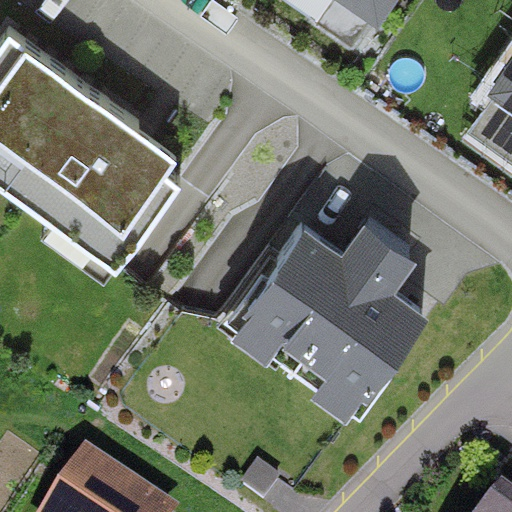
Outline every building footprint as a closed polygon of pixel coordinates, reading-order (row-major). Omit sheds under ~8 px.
[(410,0),(351,0),(393,27),(410,0)] [(195,142),(10,10),(0,23),(0,162),(119,248),(195,142)] [(365,231),(343,262),(303,235),(281,267),(271,260),(225,327),(358,419),(426,321),(390,296),(412,263),(365,231)] [(45,511),(165,511),(168,509),(88,453),(45,511)] [(511,511),(500,503),(493,511),(511,511)]
